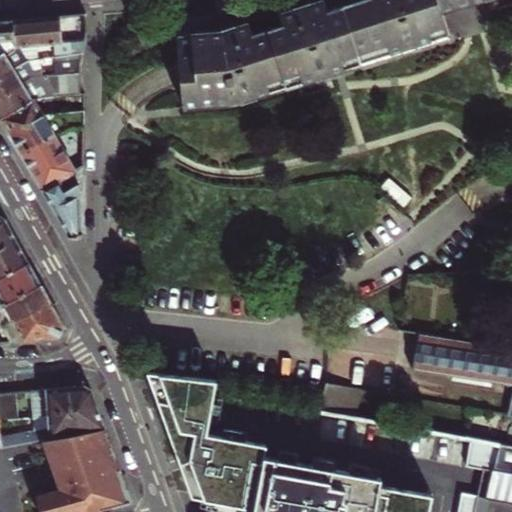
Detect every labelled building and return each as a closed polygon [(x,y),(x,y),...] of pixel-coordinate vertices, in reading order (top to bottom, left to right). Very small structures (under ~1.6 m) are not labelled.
[(511,0),(361,0),(327,11),(323,0),(320,0),(301,6),(280,12),(283,25),(252,34),(249,23),(234,28),(222,31),(178,35),(181,72),(184,106),(239,101),(449,35),(442,11),(476,0),(511,0)] [(88,32),(87,13),(49,17),(12,21),(15,47),(35,46),(52,44),(86,41),(88,32)] [(0,56),(15,47),(12,21),(0,22),(0,56)] [(83,53),(86,41),(52,44),(54,57),(83,53)] [(35,46),(15,47),(0,56),(0,76),(27,61),(37,59),(35,46)] [(80,65),(83,53),(54,57),(45,58),(46,66),(56,64),(57,74),(80,72),(80,65)] [(0,97),(33,77),(42,76),(40,59),(37,59),(27,61),(0,76),(0,97)] [(33,77),(0,97),(0,116),(33,97),(53,95),(72,94),(80,93),(80,72),(57,74),(42,76),(33,77)] [(33,97),(0,116),(0,117),(5,125),(9,133),(43,112),(54,111),(53,95),(33,97)] [(84,127),(84,109),(54,111),(43,112),(9,133),(15,144),(21,153),(54,134),(74,125),(84,127)] [(54,134),(21,153),(34,175),(43,190),(76,169),(54,134)] [(83,165),(76,169),(43,190),(56,212),(71,237),(81,233),(79,189),(83,188),(83,165)] [(0,277),(29,263),(17,241),(6,219),(0,215),(0,277)] [(29,263),(0,277),(0,290),(1,293),(0,293),(0,306),(42,285),(35,274),(29,263)] [(42,285),(0,306),(0,343),(12,342),(5,330),(11,327),(9,324),(14,322),(51,303),(47,295),(42,285)] [(51,303),(14,322),(17,327),(32,318),(34,321),(55,310),(51,303)] [(17,327),(14,322),(9,324),(11,327),(5,330),(12,342),(59,338),(65,328),(59,318),(55,310),(34,321),(32,318),(17,327)] [(428,380),(466,387),(467,383),(508,390),(511,391),(511,351),(396,331),(389,368),(429,375),(428,380)] [(215,381),(147,373),(164,419),(191,496),(220,500),(254,504),(253,511),(428,511),(433,484),(383,478),(384,470),(267,454),(268,443),(209,435),(215,381)] [(321,382),(315,409),(349,416),(355,389),(321,382)] [(55,389),(30,391),(32,417),(35,416),(48,414),(96,406),(90,390),(85,386),(55,389)] [(502,419),(511,420),(511,391),(508,390),(502,419)] [(17,392),(0,392),(0,419),(20,418),(17,392)] [(49,428),(35,430),(0,436),(1,447),(43,439),(53,437),(104,429),(99,415),(96,406),(48,414),(49,427),(49,428)] [(49,427),(48,414),(35,416),(35,430),(49,428),(49,427)] [(104,429),(53,437),(63,485),(56,487),(58,499),(122,479),(104,429)] [(53,437),(43,439),(54,473),(52,474),(51,474),(48,475),(45,477),(43,479),(42,481),(40,485),(40,490),(41,491),(41,492),(41,493),(36,494),(40,511),(61,511),(58,499),(56,487),(63,485),(53,437)] [(511,476),(511,449),(496,446),(491,475),(511,479),(511,476)] [(482,473),(476,501),(511,508),(511,479),(491,475),(482,473)] [(58,499),(61,511),(88,511),(130,502),(122,479),(58,499)] [(473,511),(476,501),(460,498),(457,511),(473,511)] [(511,511),(511,508),(476,501),(473,511),(511,511)]
